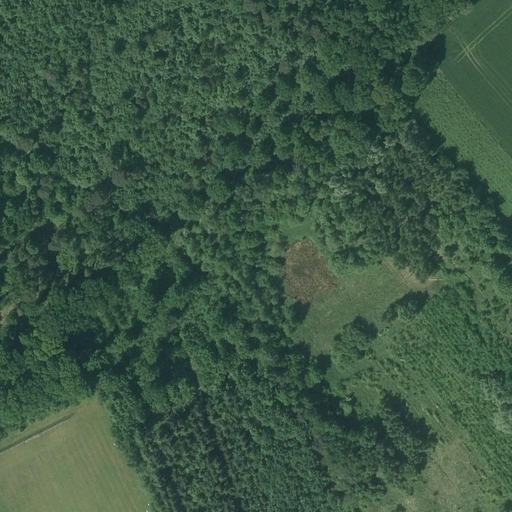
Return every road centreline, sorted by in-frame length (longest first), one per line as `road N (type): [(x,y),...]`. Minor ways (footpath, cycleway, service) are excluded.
road 1 (track): [(170,233),(445,0)]
road 2 (track): [(0,379),(170,233)]
road 3 (track): [(170,233),(0,137)]
